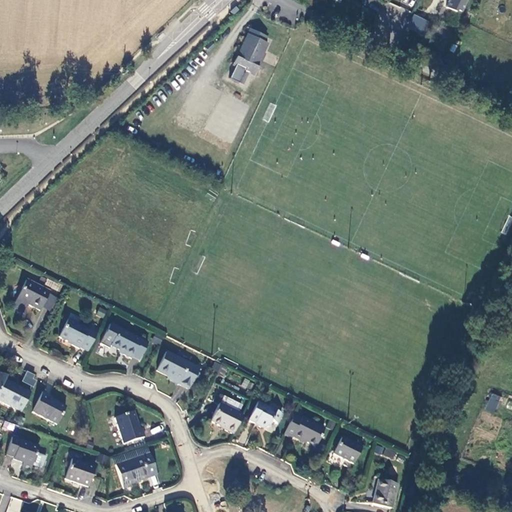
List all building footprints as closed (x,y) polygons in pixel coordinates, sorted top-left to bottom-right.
[(449,0),(446,8),(455,12),(456,10),(460,12),(466,0),(449,0)] [(425,32),(428,19),(413,15),(409,27),(425,32)] [(268,35),(247,26),(229,65),(232,66),(233,63),(245,68),(244,71),(255,76),(269,43),(265,41),(268,35)] [(244,70),(233,63),(232,66),(227,77),(237,83),(244,71),(244,70)] [(46,289),(23,279),(13,304),(35,314),(46,289)] [(96,315),(103,318),(106,310),(99,307),(96,315)] [(68,314),(57,335),(84,349),(95,329),(68,314)] [(143,342),(115,328),(106,346),(134,360),(143,342)] [(195,367),(162,350),(152,371),(185,387),(195,367)] [(21,382),(33,387),(38,376),(26,370),(21,382)] [(20,406),(28,391),(2,378),(3,375),(0,373),(0,400),(11,406),(13,403),(20,406)] [(41,391),(30,410),(53,423),(64,404),(41,391)] [(494,413),(501,397),(491,393),(485,409),(494,413)] [(240,414),(218,403),(209,422),(230,433),(240,414)] [(280,415),(256,403),(247,421),(257,425),(256,427),(260,430),(267,427),(268,422),(274,424),(280,415)] [(111,414),(120,440),(141,433),(133,407),(111,414)] [(322,430),(292,415),(281,436),(311,451),(322,430)] [(5,421),(2,428),(13,431),(15,424),(5,421)] [(35,444),(9,435),(4,450),(11,452),(10,456),(21,459),(20,464),(29,467),(35,444)] [(340,436),(332,452),(351,462),(360,445),(340,436)] [(150,453),(114,464),(120,486),(156,475),(150,453)] [(68,456),(62,477),(85,484),(91,464),(68,456)] [(395,486),(375,482),(370,506),(390,510),(395,486)]
